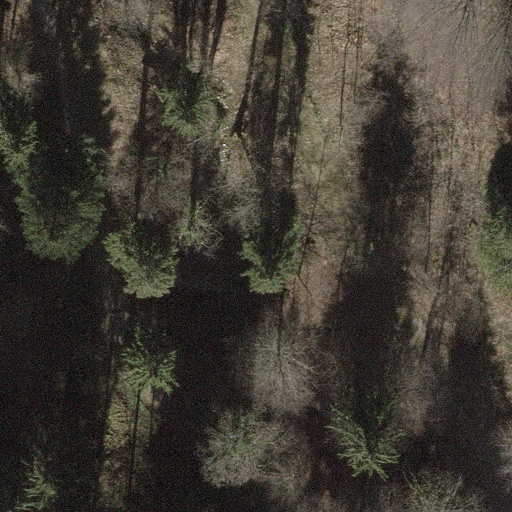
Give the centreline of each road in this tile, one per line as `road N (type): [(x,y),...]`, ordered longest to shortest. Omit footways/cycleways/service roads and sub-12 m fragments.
road 1 (track): [(282,511),(172,408),(128,344),(102,278),(75,127),(40,0)]
road 2 (track): [(511,460),(361,252),(300,134),(255,0)]
